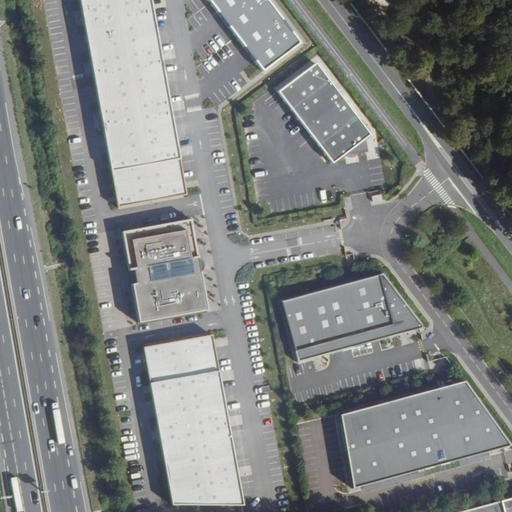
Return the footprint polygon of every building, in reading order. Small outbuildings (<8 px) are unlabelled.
[(156,0),(85,0),(125,205),(193,192),(156,0)] [(270,0),(210,0),(264,71),(302,42),(270,0)] [(315,63),(277,92),(332,163),(340,157),(366,152),(364,139),(369,135),(315,63)] [(147,320),(216,307),(198,216),(129,230),(147,320)] [(377,341),(423,328),(382,274),(280,301),(297,363),(328,354),(325,342),(374,329),(377,341)] [(374,329),(325,342),(328,354),(377,341),(374,329)] [(220,332),(152,345),(182,502),(253,503),(220,332)] [(509,445),(463,382),(339,415),(352,489),(359,487),(488,451),(509,445)] [(488,451),(359,487),(361,492),(489,456),(488,451)] [(511,511),(511,497),(457,511),(511,511)]
